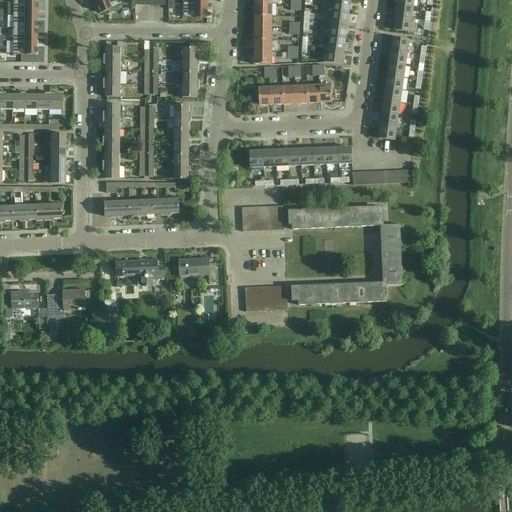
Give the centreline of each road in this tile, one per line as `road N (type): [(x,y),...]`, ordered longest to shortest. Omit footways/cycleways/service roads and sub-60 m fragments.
road 1 (residential): [(214,128),(349,123),(373,0)]
road 2 (residential): [(87,245),(200,240),(214,128)]
road 3 (residential): [(505,331),(511,148)]
road 4 (residential): [(79,244),(81,74)]
road 5 (residential): [(87,245),(87,275),(2,278),(1,245)]
road 6 (residential): [(227,34),(84,31)]
